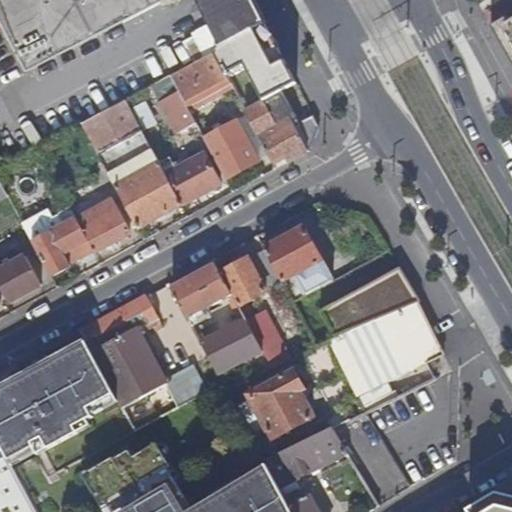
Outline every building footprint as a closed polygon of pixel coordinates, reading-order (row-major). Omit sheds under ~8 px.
[(221,50),(240,40),(245,37),(253,33),(265,26),(251,0),(0,0),(0,24),(25,72),(164,0),(196,0),(201,9),(221,50)] [(511,10),(490,23),(511,62),(511,10)] [(253,33),(221,50),(215,53),(227,77),(245,68),(262,101),(282,90),(297,82),(288,66),(275,73),(253,33)] [(183,43),(195,64),(205,59),(194,38),(183,43)] [(188,110),(232,86),(227,77),(215,53),(205,59),(195,64),(170,78),(179,94),(188,110)] [(276,171),(310,153),(295,126),(300,124),(283,92),(245,112),(276,171)] [(178,135),(196,125),(188,110),(179,94),(161,104),(178,135)] [(162,219),(185,207),(162,165),(126,101),(105,113),(162,219)] [(150,102),(137,108),(145,125),(158,119),(150,102)] [(140,231),(162,219),(105,113),(82,125),(140,231)] [(227,181),(260,163),(238,123),(205,141),(227,181)] [(185,207),(222,187),(204,156),(178,170),(172,160),(162,165),(185,207)] [(96,255),(131,236),(109,196),(85,209),(83,205),(72,210),(89,241),(96,255)] [(48,209),(22,224),(27,233),(33,244),(52,278),(72,267),(65,255),(89,241),(72,210),(71,209),(53,218),(48,209)] [(295,303),(334,282),(306,230),(278,246),(267,251),(284,284),(295,303)] [(267,251),(250,260),(268,293),(284,284),(267,251)] [(0,287),(9,304),(41,287),(27,259),(0,272),(0,287)] [(247,304),(268,293),(250,260),(222,275),(240,308),(247,304)] [(220,375),(264,352),(248,323),(240,308),(222,275),(218,265),(173,289),(220,375)] [(400,268),(322,309),(337,338),(422,301),(400,268)] [(138,431),(210,393),(187,352),(160,367),(140,330),(161,319),(148,297),(83,332),(118,395),(138,431)] [(337,338),(333,339),(359,396),(448,353),(423,303),(422,301),(337,338)] [(255,319),(247,304),(240,308),(248,323),(255,319)] [(255,319),(248,323),(264,352),(274,369),(291,360),(266,313),(255,319)] [(118,395),(88,341),(51,361),(52,362),(0,390),(0,440),(12,463),(41,446),(46,454),(81,434),(78,428),(96,418),(92,410),(118,395)] [(307,391),(295,371),(251,396),(275,440),(314,418),(301,394),(307,391)] [(281,489),(349,454),(334,430),(267,462),(272,473),(281,489)] [(0,511),(38,511),(12,463),(0,440),(0,511)] [(116,459),(90,474),(100,491),(96,493),(106,509),(110,506),(113,511),(293,511),(283,491),(281,489),(272,473),(247,488),(245,484),(226,495),(225,493),(193,511),(186,511),(182,504),(189,500),(171,470),(174,468),(160,445),(136,459),(132,452),(117,461),(116,459)] [(318,511),(310,497),(304,500),(299,491),(290,496),(287,489),(283,491),(293,511),(318,511)] [(511,511),(511,498),(499,495),(483,504),(470,511),(511,511)]
